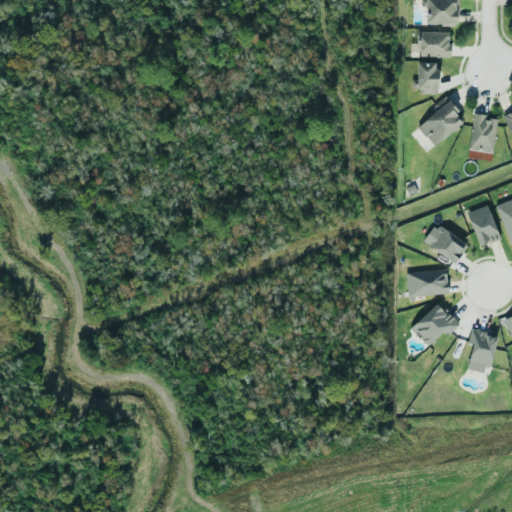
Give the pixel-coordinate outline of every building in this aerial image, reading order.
[(456,0),(419,0),(420,8),(425,8),(425,25),(457,25),(456,0)] [(449,32),(417,31),(417,56),(448,57),(449,32)] [(416,62),(416,79),(410,79),(410,88),(418,88),(418,93),(437,93),(436,62),(416,62)] [(444,96),(433,104),(437,110),(417,126),(432,146),(463,121),(444,96)] [(511,142),(511,111),(502,115),(511,142)] [(468,150),(492,152),(496,117),(472,114),(468,150)] [(511,244),(511,197),(494,205),(510,245),(511,244)] [(466,211),(477,246),(498,239),(487,205),(466,211)] [(426,245),(454,263),(466,244),(438,226),(426,245)] [(404,273),(407,297),(448,292),(444,268),(404,273)] [(426,346),(443,330),(447,334),(458,325),(436,302),(409,327),(426,346)] [(511,336),(511,313),(502,317),(510,337),(511,336)] [(472,344),(465,368),(486,374),(496,336),(470,329),(466,342),(472,344)]
